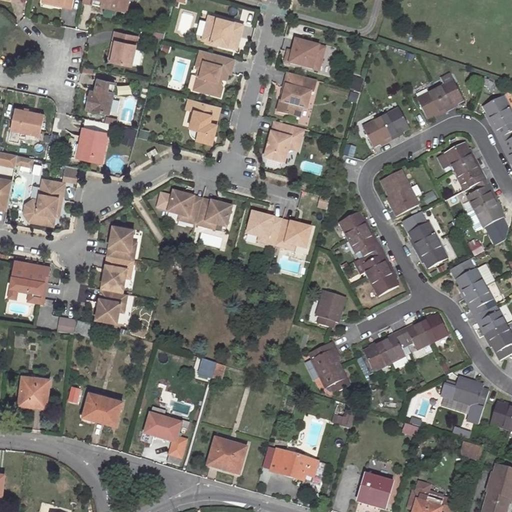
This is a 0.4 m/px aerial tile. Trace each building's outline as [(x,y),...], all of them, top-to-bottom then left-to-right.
[(46,0),(63,3),(62,6),(71,8),(73,0),(46,0)] [(129,0),(83,0),(83,2),(101,6),(102,3),(110,5),(110,8),(119,10),(120,5),(128,7),(129,0)] [(244,25),(210,16),(203,40),(236,49),(238,40),(240,40),(244,25)] [(116,42),(112,62),(132,66),(138,38),(115,33),(113,41),(116,42)] [(326,48),(297,41),(294,53),(291,52),(289,63),(320,71),(326,48)] [(235,59),(202,50),(197,68),(200,69),(198,77),(204,78),(200,91),(221,97),(224,86),(221,83),(218,82),(219,78),(222,79),(227,80),(229,73),(231,74),(235,59)] [(318,81),(289,74),(283,95),(285,95),(283,102),(282,102),(279,112),(300,118),(303,108),(304,103),(309,104),(312,93),(315,94),(318,81)] [(435,90),(447,112),(452,109),(451,107),(456,104),(463,100),(453,81),(445,85),(442,78),(432,83),(435,90)] [(88,109),(109,114),(112,101),(115,84),(99,81),(96,94),(92,93),(88,109)] [(417,99),(427,119),(433,116),(439,113),(440,115),(447,112),(435,90),(417,99)] [(493,125),(511,115),(511,112),(504,97),(484,107),(487,114),(490,119),(488,120),(491,126),(493,125)] [(215,117),(218,107),(193,100),(190,110),(195,112),(190,131),(191,134),(191,136),(192,137),(195,139),(197,140),(213,144),(218,125),(217,125),(212,124),(214,117),(215,117)] [(221,107),(218,107),(215,117),(214,117),(212,124),(217,125),(221,107)] [(11,131),(40,137),(45,115),(16,109),(11,131)] [(381,118),(392,140),(399,137),(397,135),(403,132),(410,129),(399,109),(381,118)] [(511,115),(493,125),(500,138),(497,139),(501,145),(511,139),(511,115)] [(392,140),(381,118),(363,127),(373,148),(379,144),(380,144),(385,142),(386,144),(392,140)] [(303,129),(276,122),(266,159),(286,164),(290,149),(293,137),(300,139),(303,129)] [(491,126),(497,139),(500,138),(493,125),(491,126)] [(84,129),(82,137),(85,137),(81,159),(102,164),(109,134),(84,129)] [(82,137),(72,134),(66,159),(80,162),(81,159),(85,137),(82,137)] [(293,137),(290,149),(297,151),(300,139),(293,137)] [(506,150),(511,162),(511,139),(501,145),(504,151),(506,150)] [(465,144),(445,154),(446,155),(438,158),(443,168),(451,165),(455,173),(475,163),(477,162),(474,155),(471,156),(468,151),(465,144)] [(158,153),(155,148),(147,153),(150,158),(158,153)] [(484,174),(477,162),(475,163),(480,173),(481,176),(484,174)] [(455,173),(465,192),(472,188),(487,180),(484,174),(481,176),(480,173),(475,163),(455,173)] [(77,183),(79,169),(66,166),(64,180),(77,183)] [(381,182),(389,197),(396,209),(393,211),(397,217),(420,205),(402,171),(381,182)] [(30,222),(54,226),(56,216),(57,207),(61,208),(65,184),(43,180),(40,201),(38,207),(26,205),(24,214),(30,222)] [(475,210),(494,200),(488,187),(490,186),(487,180),(472,188),(475,193),(468,197),(475,210)] [(0,207),(8,209),(12,185),(0,182),(0,207)] [(496,198),(490,186),(488,187),(494,200),(496,198)] [(197,225),(202,202),(194,200),(195,197),(174,192),(169,213),(180,216),(189,218),(188,223),(197,225)] [(327,209),(330,198),(322,196),(319,207),(327,209)] [(387,198),(393,211),(396,209),(389,197),(387,198)] [(475,210),(484,228),(504,218),(500,211),(497,205),(500,204),(496,198),(494,200),(475,210)] [(227,228),(233,207),(212,202),(212,204),(202,202),(197,225),(206,228),(207,223),(216,225),(227,228)] [(276,246),(282,223),(274,221),(274,218),(253,213),(247,234),(260,238),(268,240),(267,244),(276,246)] [(339,223),(350,243),(370,232),(372,231),(368,224),(366,226),(363,220),(359,213),(339,223)] [(290,225),(282,223),(276,246),(285,248),(286,244),(295,246),(306,249),(312,228),(291,223),(290,225)] [(419,251),(438,241),(429,223),(409,234),(412,240),(415,245),(413,246),(416,253),(419,251)] [(134,230),(113,226),(109,247),(112,248),(110,256),(134,261),(135,252),(130,251),(132,242),(134,230)] [(370,232),(376,244),(378,243),(372,231),(370,232)] [(370,232),(350,243),(356,255),(364,251),(367,256),(381,249),(378,243),(376,244),(370,232)] [(422,258),(425,263),(428,270),(448,259),(438,241),(419,251),(416,253),(419,259),(422,258)] [(369,279),(389,268),(382,256),(385,255),(381,249),(367,256),(370,262),(362,266),(369,279)] [(391,267),(385,255),(382,256),(389,268),(391,267)] [(134,261),(110,256),(109,265),(106,264),(102,285),(123,289),(125,278),(127,269),(132,270),(134,261)] [(50,267),(15,261),(10,288),(18,289),(30,291),(29,297),(41,300),(44,283),(43,282),(44,275),(48,276),(50,267)] [(389,268),(369,279),(379,298),(399,287),(395,280),(393,275),(395,274),(391,267),(389,268)] [(460,287),(463,293),(461,294),(464,300),(467,299),(486,288),(476,269),(456,280),(460,287)] [(43,304),(48,276),(44,275),(43,282),(44,283),(41,300),(29,297),(28,301),(43,304)] [(123,289),(102,285),(102,290),(104,290),(123,294),(123,289)] [(18,289),(10,288),(8,297),(16,299),(18,289)] [(486,288),(467,299),(473,311),(471,312),(474,318),(477,317),(489,310),(486,304),(493,300),(486,288)] [(127,295),(123,294),(104,290),(102,299),(100,298),(96,319),(117,323),(119,311),(121,303),(126,304),(127,295)] [(326,291),(318,316),(321,317),(320,323),(335,328),(337,322),(340,322),(347,297),(326,291)] [(27,303),(28,294),(20,293),(19,302),(27,303)] [(473,311),(467,299),(464,300),(471,312),(473,311)] [(486,335),(506,324),(496,306),(489,310),(477,317),(474,318),(478,324),(480,323),(486,335)] [(430,345),(449,335),(439,315),(432,318),(427,321),(426,319),(419,322),(420,324),(430,345)] [(78,319),(60,316),(58,331),(73,334),(78,319)] [(96,326),(79,320),(75,332),(93,337),(96,326)] [(419,322),(407,329),(408,330),(420,324),(419,322)] [(478,324),(484,336),(486,335),(480,323),(478,324)] [(430,345),(420,324),(408,330),(407,329),(401,332),(408,346),(413,344),(417,351),(430,345)] [(493,347),(496,354),(500,361),(511,354),(511,335),(506,324),(486,335),(484,336),(488,343),(490,342),(493,347)] [(383,343),(393,363),(394,363),(406,357),(402,350),(408,346),(401,332),(395,335),(396,336),(383,343)] [(395,335),(382,341),(383,343),(396,336),(395,335)] [(374,373),(393,363),(383,343),(382,341),(375,344),(376,346),(371,349),(364,352),(374,373)] [(350,387),(338,362),(332,351),(335,350),(332,343),(309,354),(326,390),(332,387),(335,394),(350,387)] [(412,354),(408,346),(402,350),(406,357),(412,354)] [(341,361),(335,350),(332,351),(338,362),(341,361)] [(409,364),(406,357),(394,363),(397,370),(409,364)] [(200,369),(215,373),(218,363),(203,359),(200,369)] [(222,381),(226,366),(218,363),(215,373),(213,378),(222,381)] [(199,374),(213,378),(215,373),(200,369),(199,374)] [(47,408),(50,379),(23,377),(20,405),(47,408)] [(452,400),(477,408),(479,405),(485,407),(490,391),(484,389),(485,386),(459,378),(452,400)] [(72,386),(69,400),(79,403),(82,388),(72,386)] [(96,418),(117,424),(123,402),(90,394),(83,418),(95,421),(96,418)] [(490,425),(511,432),(511,428),(511,405),(511,406),(511,408),(505,406),(497,404),(490,425)] [(342,425),(351,427),(356,408),(347,405),(342,425)] [(344,417),(335,414),(333,421),(342,424),(344,417)] [(146,434),(176,443),(181,426),(164,421),(164,419),(151,415),(146,434)] [(420,427),(407,423),(404,432),(417,436),(420,427)] [(459,436),(470,439),(471,434),(460,431),(459,436)] [(216,440),(208,467),(240,476),(248,449),(216,440)] [(466,442),(462,453),(467,455),(470,443),(466,442)] [(467,455),(481,459),(484,448),(470,443),(467,455)] [(318,462),(277,450),(271,472),(304,482),(306,476),(308,469),(316,471),(318,462)] [(507,502),(508,498),(511,499),(511,470),(497,465),(494,475),(497,476),(491,492),(489,491),(482,511),(506,511),(510,503),(507,502)] [(314,478),(316,471),(308,469),(306,476),(314,478)] [(358,503),(386,511),(394,483),(366,475),(358,503)] [(414,511),(413,511),(451,511),(454,503),(442,499),(442,498),(428,493),(429,487),(419,484),(416,494),(413,493),(409,506),(415,508),(414,511)]
